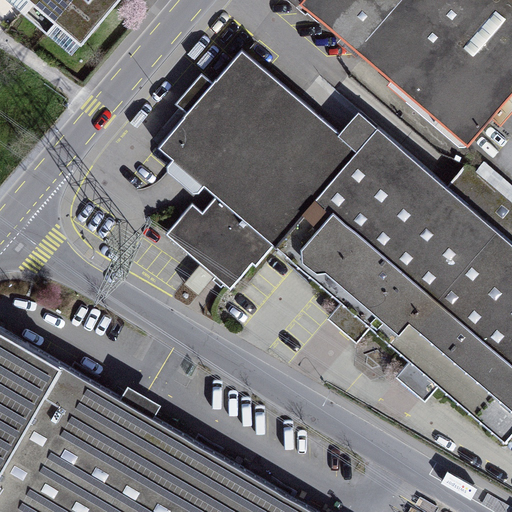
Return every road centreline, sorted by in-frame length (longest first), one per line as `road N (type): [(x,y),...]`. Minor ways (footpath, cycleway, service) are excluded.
road 1 (residential): [(0,231),(196,0)]
road 2 (track): [(99,113),(0,42)]
